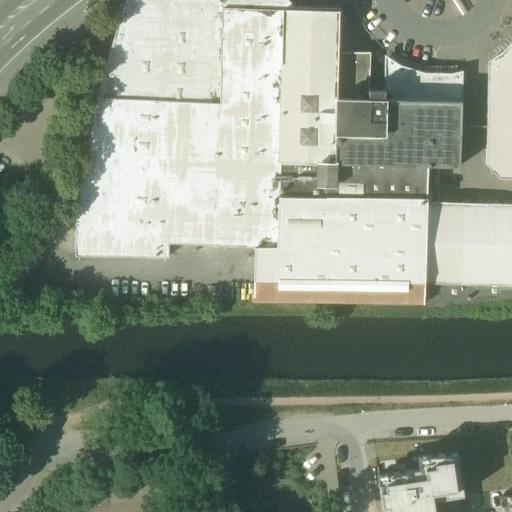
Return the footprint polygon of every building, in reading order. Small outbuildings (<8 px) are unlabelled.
[(280,5),(146,0),(126,0),(108,71),(91,157),(81,224),(79,255),(162,259),(163,243),(256,247),(254,303),(421,309),(422,290),(424,201),(425,165),(458,165),(459,77),(369,76),(370,47),(337,47),(338,10),(283,9),(283,6),(284,6),(284,3),(280,3),(280,5)] [(511,42),(502,53),(486,64),(485,104),(483,163),(497,178),(511,178),(511,42)] [(5,65),(12,75),(43,54),(36,44),(5,65)] [(511,203),(424,201),(422,290),(511,291),(511,203)] [(375,470),(380,511),(430,511),(429,501),(463,496),(455,451),(416,451),(417,465),(375,470)] [(511,511),(511,497),(499,499),(500,511),(511,511)]
